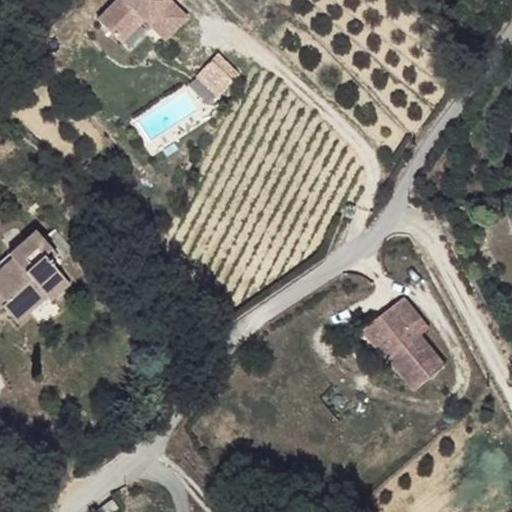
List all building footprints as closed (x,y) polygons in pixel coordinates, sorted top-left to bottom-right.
[(188,17),(170,0),(116,0),(98,19),(116,37),(117,37),(139,14),(144,20),(165,40),(188,17)] [(121,43),(144,20),(139,14),(117,37),(116,37),(121,43)] [(218,51),(196,76),(220,97),(242,72),(218,51)] [(70,284),(45,256),(53,249),(36,230),(9,254),(12,258),(0,268),(0,294),(6,301),(2,307),(3,308),(18,323),(33,309),(30,306),(44,293),(47,297),(51,301),(70,284)] [(50,261),(58,254),(53,249),(45,256),(50,261)] [(33,309),(47,297),(44,293),(30,306),(33,309)] [(446,366),(422,334),(429,328),(405,296),(369,325),(394,356),(390,360),(415,391),(446,366)] [(394,356),(369,325),(362,330),(387,361),(390,360),(394,356)]
